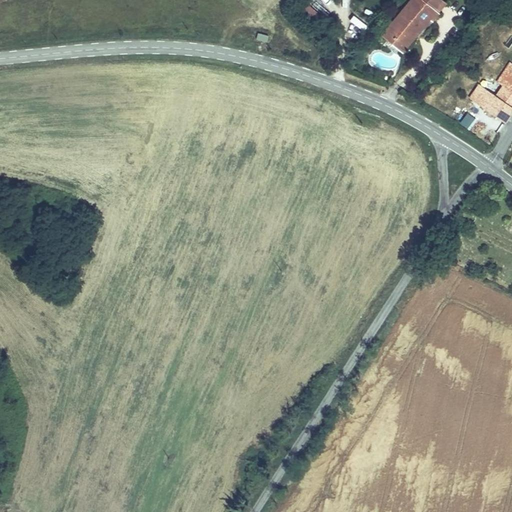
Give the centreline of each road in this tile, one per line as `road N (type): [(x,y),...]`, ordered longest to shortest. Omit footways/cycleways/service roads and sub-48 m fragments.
road 1 (tertiary): [(447,137),(352,90),(239,55),(142,46),(0,56)]
road 2 (unclassified): [(253,511),(439,226)]
